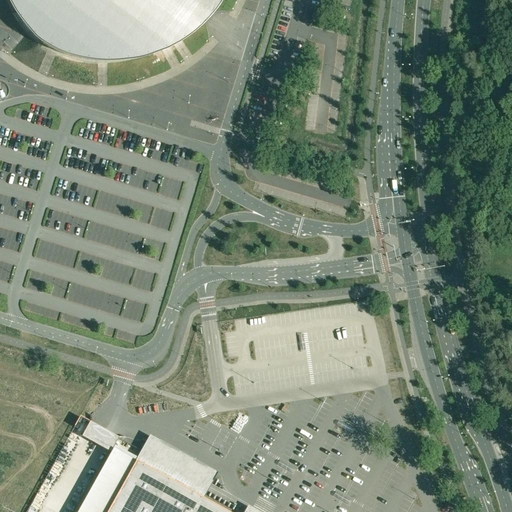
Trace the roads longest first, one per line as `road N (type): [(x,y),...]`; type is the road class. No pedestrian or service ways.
road 1 (secondary): [(507,511),(459,369),(429,232)]
road 2 (secondary): [(407,259),(437,389),(482,511)]
road 3 (secondary): [(429,232),(418,85),(423,0)]
road 4 (secondary): [(398,0),(393,111),(402,224)]
road 5 (unclassified): [(0,318),(140,357),(159,344),(174,302)]
road 6 (unclassified): [(221,183),(219,153),(265,0)]
road 7 (unclassified): [(174,302),(191,235),(221,183)]
road 8 (unclassified): [(203,275),(325,270)]
